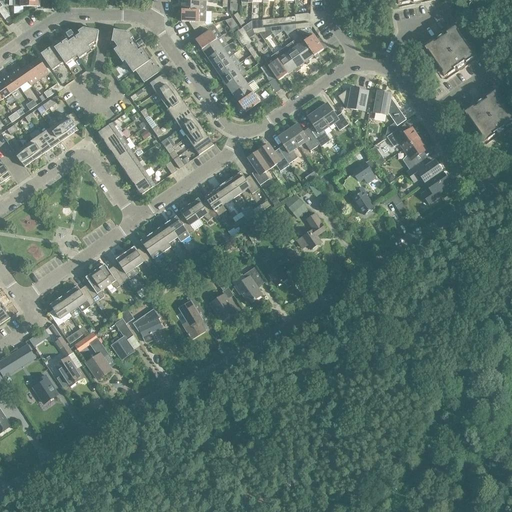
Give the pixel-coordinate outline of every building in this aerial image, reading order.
[(183,0),(179,0),(179,2),(180,4),(182,4),(182,11),(206,12),(206,1),(199,1),(183,0)] [(3,7),(0,9),(0,13),(0,14),(5,21),(10,17),(3,7)] [(179,10),(179,12),(180,14),(182,14),(182,21),(188,22),(195,31),(208,27),(205,23),(206,23),(206,12),(182,11),(179,10)] [(252,22),(242,29),(246,34),(251,30),(252,22)] [(208,27),(195,31),(200,38),(196,41),(200,47),(199,48),(198,50),(200,52),(202,50),(222,37),(214,25),(208,27)] [(239,31),(235,34),(238,39),(239,38),(246,34),(242,29),(241,29),(239,31)] [(434,42),(427,48),(429,47),(430,49),(429,52),(428,53),(443,74),(444,73),(448,74),(449,75),(447,77),(455,72),(454,70),(457,68),(458,70),(464,66),(463,64),(465,62),(467,64),(474,58),(472,59),(471,58),(472,54),(473,53),(458,32),(457,33),(453,32),(452,31),(454,30),(454,29),(446,34),(447,36),(444,38),(443,36),(437,40),(438,42),(436,44),(434,42)] [(54,47),(41,55),(53,72),(65,64),(66,66),(78,58),(80,60),(96,49),(99,32),(84,30),(79,33),(80,36),(69,44),(67,41),(55,49),(54,47)] [(115,31),(112,48),(123,64),(125,62),(134,74),(136,73),(144,84),(161,73),(152,61),(150,62),(141,51),(139,52),(131,41),(134,39),(130,34),(115,31)] [(238,39),(237,40),(243,48),(245,47),(252,42),(249,39),(246,34),(239,38),(238,39)] [(304,35),(301,37),(305,42),(314,56),(316,59),(318,58),(318,56),(317,54),(324,49),(324,50),(327,48),(320,38),(317,40),(314,36),(310,39),(308,37),(307,35),(304,35)] [(222,37),(202,50),(206,56),(205,57),(205,59),(206,61),(228,45),(222,37)] [(263,38),(257,42),(264,52),(271,48),(263,38)] [(295,40),(292,43),(305,62),(307,65),(309,64),(309,62),(308,60),(314,56),(305,42),(301,45),(298,41),(295,40)] [(292,43),(283,49),(298,71),(300,70),(301,68),(299,66),(305,62),(292,43)] [(228,45),(206,61),(207,62),(209,63),(211,62),(215,68),(234,54),(228,45)] [(283,49),(274,55),(288,74),(293,70),(295,72),(297,72),(298,71),(283,49)] [(234,54),(215,68),(219,73),(217,75),(217,77),(218,79),(241,63),(234,54)] [(274,55),(265,61),(278,81),(284,76),(285,78),(288,78),(290,77),(288,74),(274,55)] [(40,60),(30,66),(41,81),(50,74),(40,60)] [(241,63),(218,79),(219,80),(221,81),(223,79),(227,86),(241,76),(247,72),(241,63)] [(30,66),(22,72),(29,83),(32,87),(41,81),(30,66)] [(29,83),(22,72),(19,68),(10,74),(20,89),(29,83)] [(60,83),(66,79),(61,71),(55,75),(60,83)] [(20,89),(10,74),(1,80),(12,95),(20,89)] [(156,94),(171,83),(165,75),(150,86),(156,94)] [(241,76),(227,86),(231,91),(229,92),(229,95),(230,97),(247,85),(241,76)] [(274,79),(269,83),(276,93),(281,90),(274,79)] [(1,80),(0,81),(0,97),(3,101),(12,95),(1,80)] [(177,92),(171,83),(156,94),(162,103),(177,92)] [(247,85),(230,97),(231,98),(233,98),(235,97),(240,103),(253,94),(253,93),(247,85)] [(347,91),(338,98),(346,109),(365,113),(368,93),(352,90),(351,92),(347,91)] [(177,92),(162,103),(168,112),(184,102),(177,92)] [(378,93),(375,114),(387,117),(388,114),(393,122),(402,115),(389,95),(391,96),(391,95),(378,93)] [(240,103),(237,105),(238,107),(240,107),(242,106),(246,112),(260,103),(253,94),(240,103)] [(474,107),(467,113),(469,112),(470,113),(469,117),(468,118),(483,139),(484,138),(488,139),(489,140),(487,142),(495,137),(494,135),(497,133),(498,135),(504,131),(502,129),(505,127),(506,129),(511,124),(511,123),(511,124),(511,123),(511,119),(511,118),(511,117),(498,97),(497,98),(493,97),(492,96),(494,94),(493,94),(486,99),(487,101),(484,103),(483,101),(477,105),(478,107),(475,109),(474,107)] [(136,107),(142,104),(136,95),(131,99),(136,107)] [(54,99),(47,104),(50,109),(57,104),(54,99)] [(189,110),(184,102),(168,112),(174,120),(189,110)] [(34,108),(30,103),(26,106),(30,111),(34,108)] [(142,104),(136,107),(143,117),(148,113),(142,104)] [(328,105),(318,112),(329,128),(334,125),(340,132),(349,126),(342,115),(337,118),(328,105)] [(189,110),(174,120),(181,130),(196,120),(189,110)] [(329,128),(318,112),(308,119),(317,132),(312,135),(311,133),(317,143),(318,143),(321,148),(331,142),(324,132),(329,128)] [(148,113),(143,117),(149,125),(154,122),(148,113)] [(74,114),(60,123),(70,138),(79,132),(76,128),(81,124),(74,114)] [(17,121),(13,116),(9,119),(12,124),(17,121)] [(201,127),(196,120),(181,130),(186,138),(201,127)] [(154,122),(149,125),(155,134),(160,130),(154,122)] [(60,123),(51,129),(61,144),(70,138),(60,123)] [(105,143),(121,132),(115,123),(98,134),(105,143)] [(317,143),(311,133),(306,137),(298,125),(288,132),(299,148),(309,141),(313,147),(317,143)] [(201,127),(186,138),(193,147),(208,137),(201,127)] [(51,129),(42,135),(53,150),(61,144),(51,129)] [(176,129),(168,135),(174,142),(181,136),(176,129)] [(404,151),(422,139),(418,134),(416,135),(412,129),(401,137),(397,132),(387,139),(393,148),(400,146),(404,151)] [(166,139),(160,130),(155,134),(161,143),(166,139)] [(145,140),(150,136),(147,131),(141,135),(145,140)] [(121,132),(105,143),(111,151),(127,140),(121,132)] [(299,148),(288,132),(278,139),(286,150),(281,154),(290,166),(289,165),(298,159),(294,152),(299,148)] [(42,135),(33,141),(44,156),(53,150),(42,135)] [(208,137),(193,147),(199,157),(215,146),(208,137)] [(172,148),(166,139),(161,143),(167,151),(172,148)] [(422,139),(404,151),(408,156),(403,161),(410,171),(419,165),(415,159),(427,151),(423,145),(425,143),(422,139)] [(133,149),(127,140),(111,151),(117,160),(133,149)] [(33,141),(25,147),(35,162),(44,156),(33,141)] [(290,166),(281,154),(276,157),(269,146),(267,147),(265,145),(260,148),(261,151),(259,153),(271,170),(276,166),(281,173),(290,166)] [(369,151),(382,163),(388,157),(375,145),(369,151)] [(35,162),(25,147),(15,154),(25,169),(35,162)] [(172,148),(167,151),(173,161),(179,157),(172,148)] [(133,149),(117,160),(123,169),(139,158),(133,149)] [(271,170),(259,153),(256,155),(254,153),(249,156),(250,159),(249,160),(257,172),(252,175),(260,187),(270,180),(265,174),(271,170)] [(179,157),(173,161),(180,170),(185,167),(179,157)] [(139,158),(123,169),(129,178),(145,167),(139,158)] [(186,163),(191,170),(198,164),(193,158),(186,163)] [(421,164),(419,165),(410,171),(407,173),(414,184),(422,179),(426,185),(443,173),(435,162),(425,169),(421,164)] [(2,163),(0,163),(0,177),(4,184),(12,178),(2,163)] [(171,163),(166,167),(172,176),(177,172),(171,163)] [(346,183),(344,187),(347,192),(352,192),(356,198),(352,200),(363,216),(375,209),(367,197),(367,196),(362,188),(361,189),(358,184),(373,175),(366,164),(352,173),(354,176),(351,178),(350,177),(348,179),(348,180),(345,182),(346,183)] [(151,176),(145,167),(129,178),(135,187),(151,176)] [(443,173),(426,185),(429,190),(422,195),(430,206),(444,196),(441,190),(450,184),(443,173)] [(241,174),(232,180),(242,194),(249,190),(252,195),(260,190),(250,177),(246,180),(241,174)] [(396,180),(392,174),(386,178),(390,183),(396,180)] [(151,176),(135,187),(142,197),(158,185),(151,176)] [(242,194),(232,180),(223,186),(233,201),(242,194)] [(233,201),(223,186),(214,192),(224,207),(233,201)] [(224,207),(214,192),(205,198),(208,203),(215,213),(217,216),(217,217),(218,216),(215,213),(224,207)] [(396,206),(402,202),(397,195),(390,199),(393,202),(396,206)] [(297,219),(309,210),(300,200),(296,204),(292,199),(286,204),(290,209),(289,210),(297,219)] [(199,200),(190,206),(200,221),(204,218),(209,222),(217,217),(217,216),(215,213),(208,203),(204,207),(199,200)] [(177,218),(180,223),(187,232),(189,236),(195,232),(191,227),(200,221),(190,206),(181,212),(185,219),(181,223),(177,218)] [(33,209),(22,222),(32,231),(43,218),(33,209)] [(416,223),(422,219),(418,214),(413,217),(416,223)] [(312,232),(297,242),(302,249),(307,245),(311,251),(321,244),(317,238),(326,232),(315,216),(307,221),(313,230),(311,231),(312,232)] [(187,232),(177,218),(168,224),(178,239),(181,243),(190,237),(187,232)] [(258,222),(246,231),(253,242),(265,234),(258,222)] [(178,239),(168,224),(159,230),(169,245),(178,239)] [(159,230),(150,236),(160,251),(169,245),(159,230)] [(160,251),(150,236),(141,243),(151,257),(160,251)] [(204,246),(199,249),(204,256),(206,255),(209,253),(204,246)] [(197,247),(191,251),(197,260),(203,256),(197,247)] [(125,255),(135,269),(145,263),(148,268),(153,265),(144,252),(139,255),(135,248),(125,255)] [(121,268),(116,271),(125,284),(130,281),(126,275),(135,269),(125,255),(116,261),(121,268)] [(276,260),(263,269),(276,288),(289,279),(285,273),(295,266),(287,255),(277,262),(276,260)] [(99,266),(94,270),(107,289),(112,285),(117,290),(125,284),(116,271),(111,275),(105,266),(101,269),(99,266)] [(154,266),(149,270),(154,277),(159,273),(154,266)] [(174,272),(171,267),(162,272),(166,278),(174,272)] [(252,276),(235,288),(240,296),(242,295),(249,304),(254,301),(254,302),(262,296),(257,289),(265,283),(255,269),(250,272),(252,276)] [(107,289),(94,270),(89,273),(91,276),(86,279),(92,288),(87,291),(96,304),(104,298),(102,292),(107,289)] [(220,276),(214,280),(223,292),(229,289),(220,276)] [(148,287),(141,292),(145,297),(151,292),(148,287)] [(96,304),(87,291),(83,295),(78,288),(69,294),(79,308),(83,305),(88,310),(96,304)] [(141,292),(135,297),(138,302),(145,297),(141,292)] [(79,308),(69,294),(60,300),(70,315),(79,308)] [(224,296),(211,305),(223,322),(231,317),(230,316),(236,312),(224,296)] [(70,315),(60,300),(51,306),(54,311),(50,314),(58,327),(72,318),(70,315)] [(203,321),(203,322),(202,320),(206,317),(195,300),(189,304),(179,310),(188,324),(183,326),(192,340),(205,332),(208,330),(203,321)] [(0,326),(11,319),(4,309),(0,312),(0,326)] [(122,320),(126,325),(134,320),(128,310),(120,316),(122,320)] [(154,310),(133,325),(139,333),(141,333),(143,337),(146,343),(148,344),(155,341),(151,334),(162,329),(159,321),(161,319),(154,310)] [(16,318),(5,326),(10,332),(20,323),(16,318)] [(124,338),(120,341),(113,346),(112,347),(122,361),(134,352),(127,341),(134,336),(126,325),(122,320),(115,325),(124,338)] [(68,357),(73,353),(61,337),(55,341),(66,358),(68,357)] [(98,357),(87,365),(98,381),(112,372),(103,359),(109,355),(97,339),(89,344),(98,357)] [(0,371),(2,374),(10,369),(12,373),(36,359),(28,345),(0,361),(0,371)] [(65,363),(64,360),(55,366),(58,371),(62,376),(57,379),(63,388),(68,385),(69,388),(83,379),(70,360),(65,363)] [(41,384),(34,388),(45,405),(58,396),(51,386),(52,385),(46,377),(39,381),(41,384)] [(98,386),(104,399),(108,397),(102,384),(98,386)] [(0,434),(11,428),(0,411),(0,400),(4,398),(0,392),(0,434)]
